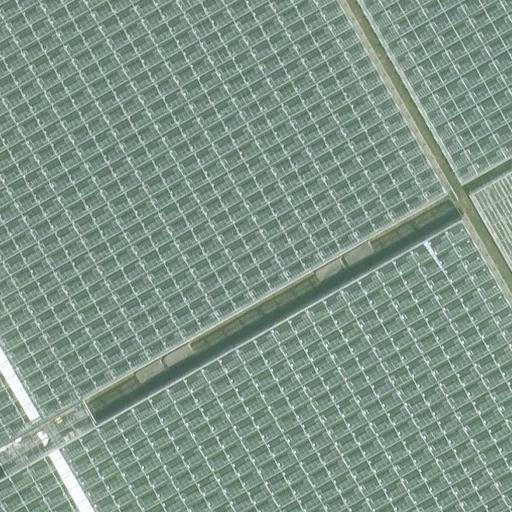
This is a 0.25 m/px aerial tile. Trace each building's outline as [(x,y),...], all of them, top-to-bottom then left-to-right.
[(0,0),(0,441),(82,396),(449,190),(341,0),(0,0)] [(511,0),(359,0),(462,182),(511,154),(511,0)] [(511,168),(470,192),(511,266),(511,168)] [(96,421),(82,396),(0,441),(0,456),(8,471),(0,474),(0,511),(511,511),(511,301),(463,215),(96,421)] [(374,251),(368,241),(344,254),(350,264),(374,251)] [(315,271),(320,279),(321,281),(345,267),(339,257),(315,271)] [(170,366),(192,354),(194,353),(188,343),(164,356),(170,366)] [(135,372),(141,382),(165,369),(159,359),(135,372)]
